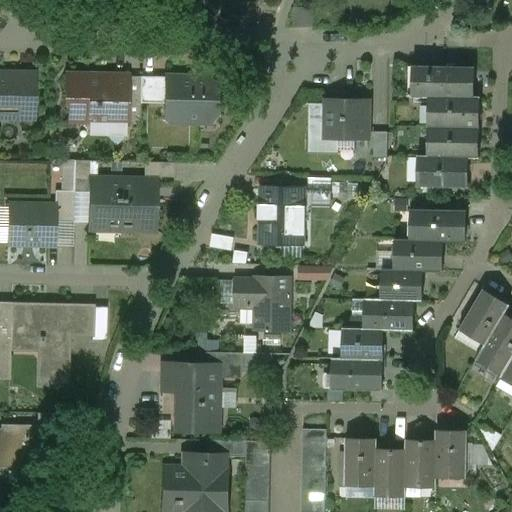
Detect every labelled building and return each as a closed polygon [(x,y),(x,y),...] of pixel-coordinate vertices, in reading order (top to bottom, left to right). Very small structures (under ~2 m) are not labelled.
[(474,68),(412,67),(412,69),(414,69),(413,95),(411,95),(412,97),(428,97),(474,98),(474,97),(473,97),(473,85),(474,85),(474,68)] [(11,78),(0,78),(0,117),(4,117),(12,109),(21,110),(26,105),(26,95),(32,95),(33,75),(15,75),(11,78)] [(127,77),(66,76),(66,102),(70,102),(69,121),(106,122),(108,122),(108,116),(124,116),(124,122),(125,123),(126,122),(126,121),(127,77)] [(140,77),(127,77),(126,121),(139,121),(139,104),(140,77)] [(165,78),(140,77),(139,104),(165,105),(165,78)] [(202,78),(165,78),(165,105),(170,108),(172,108),(172,120),(175,123),(209,123),(219,114),(220,85),(202,84),(202,78)] [(474,98),(428,97),(428,98),(434,98),(434,125),(428,125),(428,127),(479,128),(479,127),(478,127),(478,115),(480,115),(480,98),(474,98)] [(368,102),(323,101),(323,139),(368,139),(368,102)] [(124,116),(108,116),(108,122),(106,122),(105,136),(115,146),(125,136),(125,123),(124,122),(124,116)] [(479,128),(428,127),(428,128),(434,128),(433,155),(427,155),(427,156),(417,156),(417,157),(479,158),(479,157),(478,157),(478,145),(479,145),(479,128)] [(387,133),(373,133),(373,159),(387,159),(387,133)] [(479,158),(417,157),(417,158),(423,158),(423,185),(417,185),(417,187),(468,188),(469,171),(467,171),(468,159),(469,159),(479,159),(479,158)] [(88,162),(73,161),(73,192),(73,193),(87,193),(88,162)] [(173,164),(143,163),(143,178),(173,178),(173,164)] [(331,179),(307,179),(307,193),(331,194),(331,179)] [(152,182),(92,181),(91,229),(151,230),(152,182)] [(303,190),(261,190),(260,242),(302,243),(303,190)] [(73,192),(54,192),(54,206),(55,206),(55,223),(72,223),(73,193),(73,192)] [(54,206),(8,205),(7,246),(54,246),(55,223),(55,206),(54,206)] [(466,211),(410,210),(410,241),(442,241),(465,242),(465,241),(464,241),(465,212),(466,212),(466,211)] [(410,241),(394,240),(394,270),(422,271),(442,271),(442,241),(410,241)] [(283,248),(284,256),(304,253),(303,245),(283,248)] [(394,270),(382,270),(381,287),(384,287),(384,300),(421,301),(422,271),(394,270)] [(289,279),(256,278),(255,280),(236,280),(236,281),(235,304),(235,307),(237,307),(237,305),(247,305),(247,307),(250,307),(250,305),(255,305),(255,330),(267,330),(267,332),(269,332),(269,330),(288,330),(289,279)] [(236,281),(218,281),(217,304),(235,304),(236,281)] [(509,305),(483,290),(459,330),(485,345),(509,305)] [(384,300),(369,300),(369,329),(369,330),(383,330),(413,331),(413,330),(412,330),(413,302),(422,302),(422,301),(421,301),(384,300)] [(10,306),(0,305),(0,377),(9,378),(9,343),(10,306)] [(509,306),(509,305),(485,345),(476,360),(502,375),(511,358),(511,318),(504,314),(509,306)] [(91,307),(10,306),(9,343),(39,344),(39,350),(41,350),(40,382),(62,383),(62,369),(66,369),(67,334),(90,335),(91,307)] [(369,329),(343,328),(342,358),(332,358),(332,359),(383,360),(383,359),(382,359),(383,330),(369,330),(369,329)] [(242,353),(202,353),(202,368),(219,368),(219,371),(242,371),(242,353)] [(511,358),(502,375),(501,378),(511,384),(511,358)] [(383,360),(332,359),(331,390),(382,391),(382,389),(381,389),(382,361),(383,361),(383,360)] [(202,368),(163,367),(162,391),(177,391),(176,428),(217,429),(219,371),(219,368),(202,368)] [(68,414),(36,414),(36,426),(36,430),(38,430),(67,430),(68,414)] [(0,467),(15,468),(14,488),(37,488),(37,468),(47,469),(47,449),(29,449),(29,440),(38,440),(38,430),(36,430),(36,426),(0,425),(0,467)] [(467,431),(435,431),(435,441),(436,441),(435,478),(436,478),(466,479),(467,431)] [(377,439),(345,439),(344,486),(374,487),(375,487),(376,449),(377,449),(377,439)] [(435,441),(405,440),(405,450),(406,450),(405,484),(406,484),(406,488),(436,488),(436,478),(435,478),(436,441),(435,441)] [(246,441),(207,441),(207,456),(225,457),(246,458),(246,453),(246,441)] [(270,442),(246,441),(246,453),(270,454),(270,442)] [(326,443),(302,442),(302,454),(326,455),(326,443)] [(377,449),(376,449),(375,487),(374,487),(374,497),(406,498),(406,488),(406,484),(405,484),(406,450),(405,450),(377,449)] [(270,454),(246,453),(246,458),(245,465),(269,466),(270,454)] [(326,455),(302,454),(301,466),(325,467),(326,455)] [(207,456),(194,456),(194,470),(166,470),(165,501),(172,501),(172,504),(180,504),(180,501),(193,502),(192,511),(224,511),(225,457),(207,456)] [(269,466),(245,465),(245,477),(269,478),(269,466)] [(325,467),(301,466),(301,478),(325,479),(325,467)] [(269,478),(245,477),(245,489),(269,490),(269,478)] [(325,479),(301,478),(301,490),(325,491),(325,479)] [(269,490),(245,489),(245,501),(269,502),(269,490)] [(325,491),(301,490),(301,502),(325,503),(325,491)] [(268,511),(269,502),(245,501),(244,511),(268,511)] [(324,511),(325,503),(301,502),(300,511),(324,511)]
